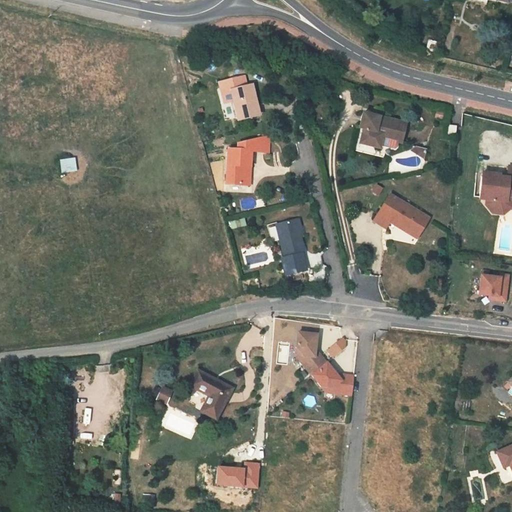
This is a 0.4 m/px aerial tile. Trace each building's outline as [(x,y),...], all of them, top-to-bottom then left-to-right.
[(258,116),(251,85),(245,87),(243,77),(227,80),(229,86),(219,89),(223,104),(232,102),(238,121),(258,116)] [(219,89),(229,86),(227,80),(218,82),(219,89)] [(379,114),(363,110),(359,124),(364,126),(359,144),(379,149),(382,139),(400,143),(406,123),(378,116),(379,114)] [(456,126),(447,125),(446,136),(455,137),(456,126)] [(227,149),(225,184),(243,186),(244,168),(250,168),(251,150),(265,151),(265,138),(239,144),(239,150),(227,149)] [(59,160),(60,173),(75,172),(74,159),(59,160)] [(511,167),(508,167),(507,179),(497,178),(497,175),(488,174),(488,178),(480,177),(479,189),(483,189),(482,200),(491,201),(491,203),(494,208),(500,209),(505,205),(505,199),(511,199),(511,167)] [(429,218),(389,195),(373,221),(385,229),(389,223),(391,219),(419,235),(429,218)] [(299,219),(276,225),(285,258),(281,259),(285,276),(306,270),(302,254),(305,253),(301,238),(298,227),(301,226),(299,219)] [(389,223),(416,239),(419,235),(391,219),(389,223)] [(497,279),(479,277),(476,296),(487,297),(495,298),(494,301),(503,303),(506,277),(497,276),(497,279)] [(265,348),(266,334),(257,333),(256,347),(265,348)] [(317,336),(298,335),(297,350),(304,358),(304,362),(321,385),(332,386),(336,392),(352,394),(354,375),(347,374),(340,379),(324,358),(316,358),(317,336)] [(230,389),(198,372),(191,385),(210,395),(202,411),(216,417),(230,389)] [(157,399),(168,401),(170,388),(159,387),(157,399)] [(511,445),(496,452),(503,468),(509,465),(511,471),(511,445)]
